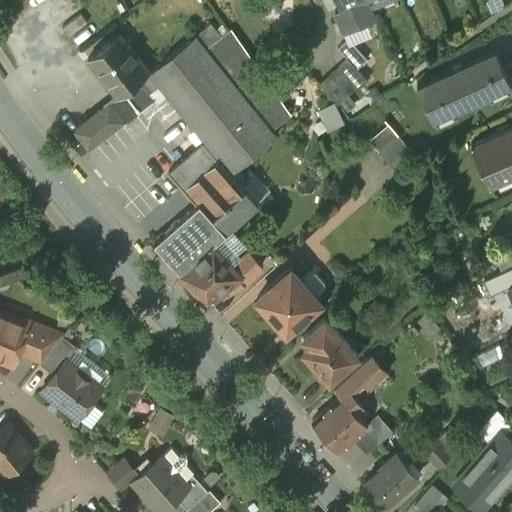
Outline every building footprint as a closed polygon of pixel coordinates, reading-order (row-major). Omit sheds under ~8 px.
[(370,0),(338,0),(341,5),(335,8),(343,26),(370,14),(365,3),(371,1),(370,0)] [(120,33),(88,57),(118,95),(138,80),(149,72),(149,71),(127,42),(131,39),(127,34),(123,37),(120,33)] [(149,71),(149,72),(183,114),(230,78),(195,34),(149,71)] [(367,57),(348,36),(337,46),(346,56),(347,56),(356,66),(367,57)] [(494,51),(464,65),(463,64),(452,70),(452,71),(419,86),(418,85),(417,86),(433,121),(434,120),(434,119),(510,85),(511,85),(503,66),(495,50),(494,50),(494,51)] [(356,66),(347,56),(346,56),(336,65),(355,85),(355,86),(357,88),(367,78),(356,66)] [(284,59),(265,76),(272,87),(293,68),(284,59)] [(511,61),(503,66),(511,85),(511,61)] [(355,85),(336,65),(328,73),(347,94),(355,86),(355,85)] [(347,94),(328,73),(319,81),(338,102),(347,94)] [(230,78),(183,114),(204,140),(218,157),(219,157),(232,171),(277,136),(230,78)] [(118,95),(99,110),(112,127),(122,119),(124,121),(153,99),(138,80),(118,95)] [(417,157),(389,124),(369,141),(397,174),(417,157)] [(511,125),(471,143),(490,185),(496,182),(495,179),(509,173),(510,176),(511,174),(511,125)] [(218,157),(204,140),(169,171),(198,203),(187,212),(213,242),(214,242),(230,228),(259,202),(243,184),(247,181),(242,176),(239,179),(232,171),(219,157),(218,157)] [(213,242),(187,212),(154,242),(180,271),(213,242)] [(230,228),(214,242),(226,256),(242,241),(230,228)] [(213,242),(180,271),(207,302),(223,289),(240,274),(241,273),(233,263),(226,256),(214,242),(213,242)] [(249,249),(233,263),(241,273),(240,274),(245,279),(245,280),(245,281),(263,265),(249,249)] [(291,268),(257,298),(272,314),(271,320),(274,326),(279,329),(285,330),(286,331),(297,322),(310,311),(309,310),(320,301),(291,268)] [(240,274),(223,289),(228,295),(245,280),(245,279),(240,274)] [(11,316),(0,311),(0,357),(14,363),(19,351),(28,328),(25,327),(14,322),(11,316)] [(426,312),(411,325),(425,340),(440,327),(426,312)] [(358,354),(325,316),(303,336),(309,344),(302,350),(317,366),(316,367),(315,369),(325,380),(327,380),(328,379),(329,380),(358,354)] [(63,332),(31,319),(31,318),(29,318),(25,327),(28,328),(19,351),(42,360),(63,334),(63,332)] [(42,360),(40,362),(54,373),(66,358),(77,345),(63,334),(42,360)] [(341,394),(312,420),(338,449),(368,422),(356,408),(363,402),(357,396),(385,370),(371,354),(335,387),(341,394)] [(54,373),(41,388),(78,417),(102,387),(66,358),(54,373)] [(162,402),(152,424),(168,431),(178,410),(162,402)] [(498,408),(478,430),(490,441),(501,428),(502,429),(510,420),(498,408)] [(33,450),(9,421),(0,428),(0,467),(5,473),(33,450)] [(461,443),(448,428),(438,437),(451,452),(461,443)] [(490,441),(453,483),(482,508),(511,474),(511,437),(502,429),(501,428),(490,441)] [(437,436),(423,448),(440,467),(452,453),(451,452),(438,437),(437,436)] [(181,454),(179,455),(172,446),(163,454),(185,479),(193,472),(194,471),(186,462),(187,461),(187,454),(181,454)] [(397,449),(379,465),(380,466),(365,480),(386,503),(419,474),(397,449)] [(141,472),(132,479),(160,511),(176,496),(190,484),(185,479),(163,454),(162,453),(153,460),(141,472)] [(147,454),(135,465),(141,472),(153,460),(147,454)] [(133,463),(118,475),(126,484),(132,479),(141,472),(135,465),(133,463)] [(190,484),(176,496),(187,508),(208,489),(193,472),(185,479),(190,484)] [(438,479),(418,501),(428,510),(448,488),(438,479)] [(187,508),(184,511),(185,511),(207,511),(221,500),(210,488),(208,489),(187,508)]
